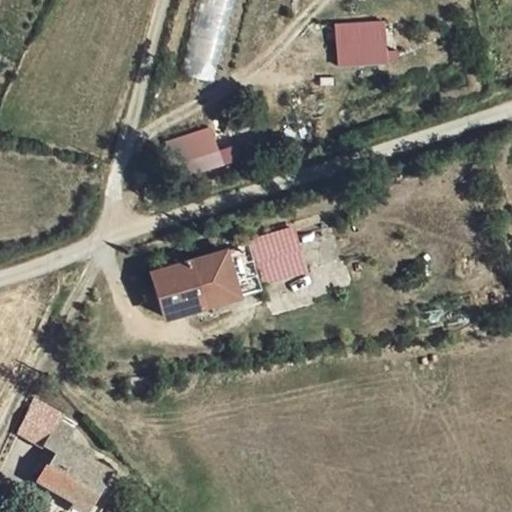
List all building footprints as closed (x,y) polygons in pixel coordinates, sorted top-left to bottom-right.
[(197,0),(184,74),(214,80),(228,0),(197,0)] [(280,13),(279,0),(250,0),(250,13),(280,13)] [(384,19),(333,22),(335,67),(386,65),(384,19)] [(211,129),(169,136),(175,172),(240,162),(237,144),(215,148),(211,129)] [(278,227),(247,236),(257,273),(288,265),(278,227)] [(247,236),(141,266),(153,311),(214,293),(212,288),(257,273),(247,236)] [(124,378),(125,398),(150,397),(149,377),(124,378)] [(60,499),(55,506),(64,511),(69,511),(97,470),(54,443),(64,427),(49,419),(36,439),(51,449),(39,467),(33,465),(26,476),(60,499)]
